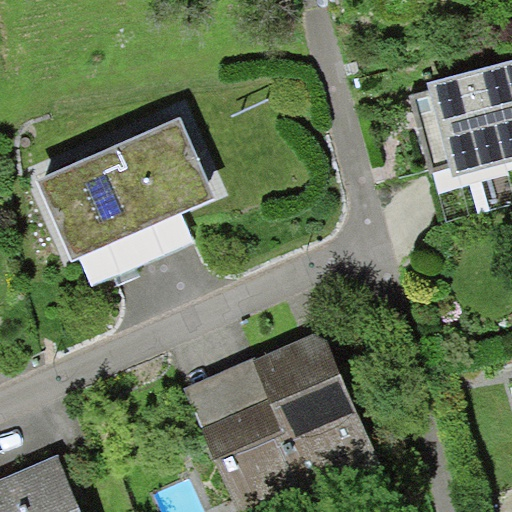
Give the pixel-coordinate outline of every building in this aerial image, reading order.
[(511,62),(416,85),(440,184),(511,166),(511,62)] [(174,117),(24,178),(57,257),(207,196),(174,117)] [(318,337),(181,390),(227,511),(234,511),(366,462),(318,337)] [(511,386),(496,390),(511,451),(511,386)] [(0,511),(81,511),(58,455),(0,478),(0,511)]
